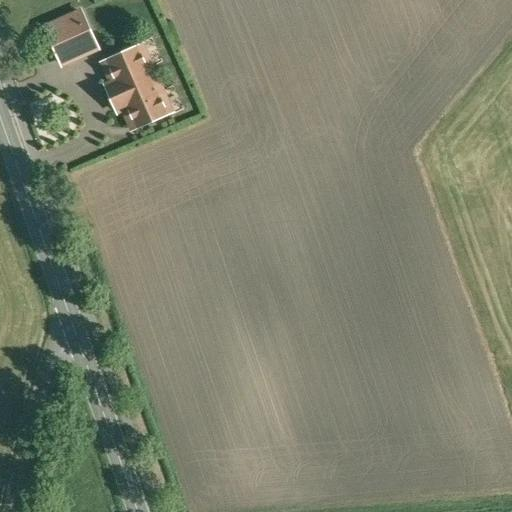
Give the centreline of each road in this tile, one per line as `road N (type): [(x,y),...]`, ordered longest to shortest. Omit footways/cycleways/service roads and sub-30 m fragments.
road 1 (secondary): [(70,322),(0,116)]
road 2 (secondary): [(135,511),(70,322)]
road 3 (residential): [(70,322),(22,511)]
